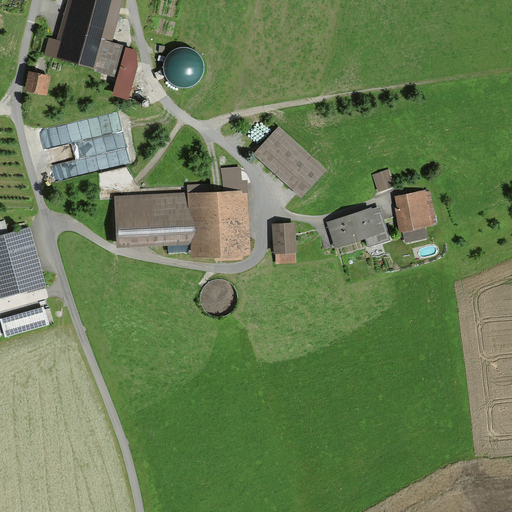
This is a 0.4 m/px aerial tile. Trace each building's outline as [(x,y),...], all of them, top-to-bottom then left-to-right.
[(70,0),(59,39),(50,36),(44,56),(124,78),(132,49),(112,44),(123,0),(70,0)] [(193,38),(162,52),(177,85),(208,71),(193,38)] [(54,74),(32,70),(29,90),(51,93),(54,74)] [(327,170),(278,126),(253,155),(301,198),(327,170)] [(390,169),(372,175),(378,192),(396,186),(390,169)] [(249,189),(115,197),(118,247),(196,243),(197,260),(253,257),(249,189)] [(427,193),(400,198),(408,242),(435,237),(427,193)] [(383,206),(332,223),(341,250),(370,240),(373,247),(394,240),(383,206)] [(295,223),(272,224),(274,254),(275,254),(276,264),(296,263),(296,253),(297,253),(295,223)] [(30,226),(0,233),(0,296),(46,284),(30,226)] [(44,305),(0,317),(5,335),(49,323),(44,305)]
